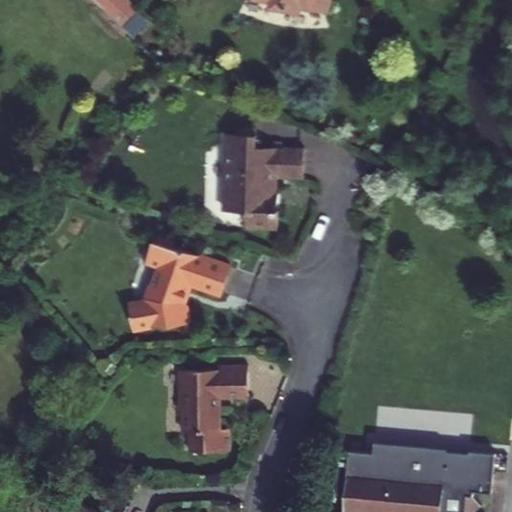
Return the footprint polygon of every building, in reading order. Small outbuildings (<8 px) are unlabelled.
[(108,0),(86,0),(87,0),(120,33),(131,18),(121,8),(119,10),(108,0)] [(247,0),(255,2),(255,6),(282,13),(283,9),(312,16),(316,0),(247,0)] [(244,201),(244,219),(276,219),(276,201),(270,201),(270,167),(299,167),(300,135),(254,135),(254,122),(222,122),(221,201),(244,201)] [(230,260),(153,234),(144,262),(151,265),(146,278),(149,280),(144,296),(140,296),(129,312),(145,322),(164,319),(165,322),(189,317),(186,299),(184,300),(183,296),(190,278),(221,288),(230,260)] [(191,427),(191,446),(229,445),(229,424),(220,424),(219,406),(213,401),(214,392),(248,391),(248,358),(217,359),(217,363),(181,364),(182,380),(178,380),(178,404),(182,403),(183,427),(191,427)] [(348,451),(342,511),(475,511),(482,506),(473,496),(474,491),(491,493),(494,454),(495,453),(470,451),(470,454),(447,452),(448,448),(374,442),(373,454),(348,451)] [(70,496),(62,511),(98,511),(99,509),(70,496)]
